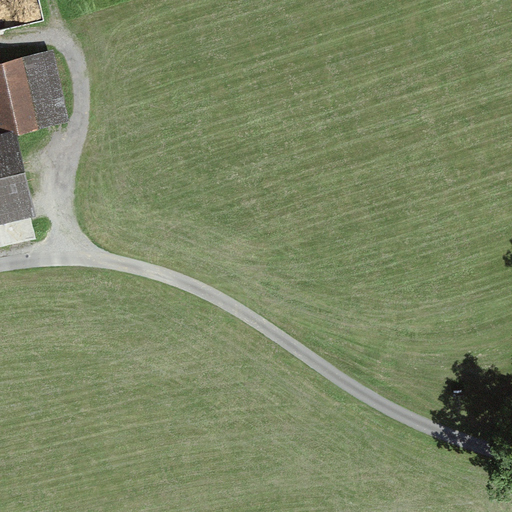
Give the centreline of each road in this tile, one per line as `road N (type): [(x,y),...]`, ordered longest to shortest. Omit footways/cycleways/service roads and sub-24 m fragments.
road 1 (track): [(0,268),(93,260),(176,282),(395,412),(511,459)]
road 2 (track): [(0,37),(55,31),(75,58),(82,100),(61,180),(72,261)]
